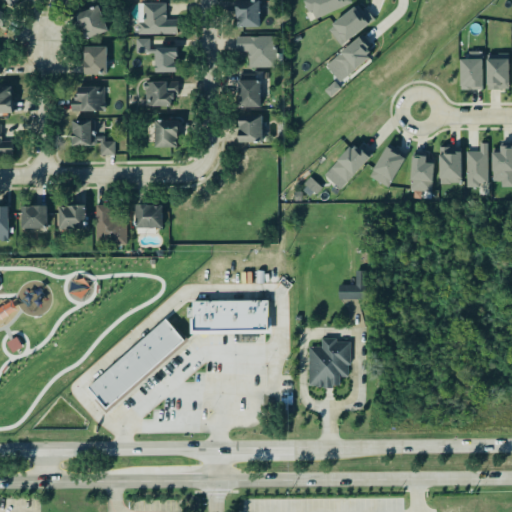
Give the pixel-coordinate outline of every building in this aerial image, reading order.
[(58,0),(67,4),(67,5),(73,8),(76,0),(58,0)] [(235,0),(258,0),(258,25),(237,26),(235,0)] [(302,0),(350,0),(314,17),(311,8),(307,10),(302,0)] [(142,3),(142,21),(136,21),(136,33),(176,33),(176,19),(164,19),(164,2),(142,3)] [(75,13),(85,37),(107,28),(97,4),(75,13)] [(340,45),(374,22),(362,4),(327,27),(340,45)] [(370,57),(366,52),(372,46),(362,34),(326,66),(340,82),(370,57)] [(237,35),(272,35),(273,55),(269,59),(269,67),(247,68),(247,49),(237,49),(237,35)] [(136,53),(150,53),(149,38),(135,39),(136,53)] [(83,45),(105,44),(106,72),(83,73),(83,45)] [(156,72),(178,72),(178,47),(155,48),(156,72)] [(460,58),(461,90),(483,89),(482,51),(469,51),(469,58),(460,58)] [(509,89),(509,54),(487,54),(487,89),(509,89)] [(0,75),(9,75),(10,109),(0,109),(0,75)] [(237,76),(238,105),(260,105),(260,75),(237,76)] [(144,104),(169,104),(169,102),(170,101),(170,97),(172,97),(172,93),(176,93),(176,80),(165,80),(151,80),(143,81),(143,89),(144,89),(144,104)] [(71,97),(72,112),(104,111),(104,86),(78,87),(78,97),(71,97)] [(237,112),(260,112),(260,137),(237,137),(237,112)] [(70,117),(70,145),(96,145),(99,142),(99,156),(114,155),(115,140),(104,139),(104,133),(94,134),(94,116),(70,117)] [(155,147),(178,147),(179,120),(156,119),(155,147)] [(0,154),(14,153),(13,138),(2,139),(0,121),(0,154)] [(323,173),(355,142),(371,160),(339,190),(323,173)] [(487,182),(486,142),(478,142),(479,150),(465,150),(465,186),(477,186),(478,182),(487,182)] [(368,172),(387,184),(405,159),(390,144),(368,172)] [(438,145),(448,145),(448,150),(461,150),(460,181),(448,181),(448,183),(438,183),(438,145)] [(492,153),(500,153),(500,146),(511,146),(511,184),(489,184),(492,153)] [(411,154),(425,155),(425,163),(435,163),(434,198),(409,195),(411,154)] [(311,197),(321,187),(311,178),(301,189),(311,197)] [(57,202),(58,228),(85,227),(84,200),(79,197),(63,202),(57,202)] [(0,239),(8,239),(8,203),(1,198),(0,198),(0,239)] [(18,199),(20,226),(47,224),(46,199),(39,198),(18,199)] [(163,205),(136,204),(136,227),(163,228),(163,205)] [(96,205),(96,242),(127,242),(127,216),(110,216),(109,205),(96,205)] [(339,299),(367,300),(368,271),(355,271),(355,285),(339,284),(339,299)] [(191,296),(267,297),(267,325),(192,325),(191,296)] [(88,386),(107,407),(185,338),(166,317),(88,386)] [(7,343),(13,351),(22,345),(17,337),(12,340),(7,343)] [(307,346),(320,345),(320,337),(335,337),(335,341),(349,341),(349,364),(346,364),(346,376),(339,376),(338,384),(334,384),(331,385),(331,387),(327,387),(322,387),(322,386),(319,386),(314,386),(314,384),(307,385),(307,346)]
